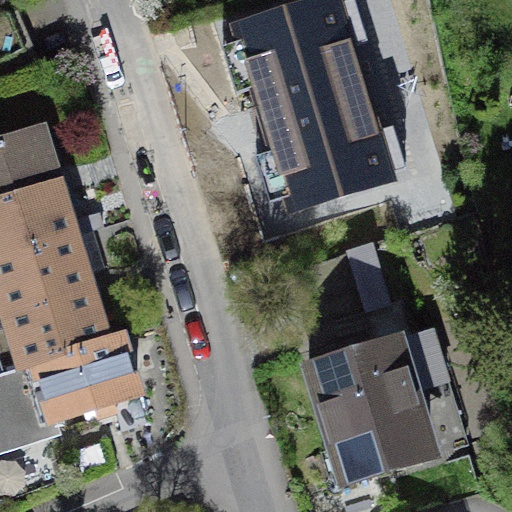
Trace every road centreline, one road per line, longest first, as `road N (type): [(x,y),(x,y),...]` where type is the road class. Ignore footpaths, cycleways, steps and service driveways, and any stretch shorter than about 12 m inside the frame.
road 1 (residential): [(112,0),(248,446)]
road 2 (residential): [(90,511),(248,446)]
